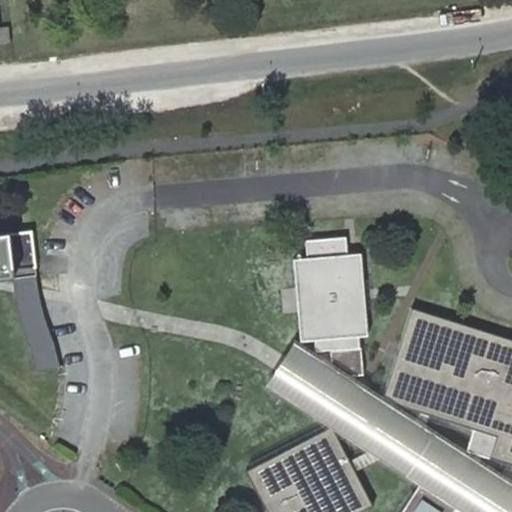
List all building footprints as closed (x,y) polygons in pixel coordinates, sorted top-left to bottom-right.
[(0,37),(10,37),(8,20),(0,20),(0,37)] [(31,234),(0,237),(0,286),(36,283),(31,234)] [(360,372),(357,334),(369,333),(361,253),(347,254),(345,237),(308,241),(310,258),(295,259),(302,339),(329,350),(336,362),(339,375),(352,373),(360,372)] [(511,332),(413,301),(384,394),(499,431),(493,452),(511,458),(511,332)] [(302,339),(293,333),(265,378),(465,511),(511,511),(511,479),(384,394),(352,373),(339,375),(336,362),(302,339)] [(331,426),(247,465),(269,511),(360,511),(369,508),(331,426)] [(451,511),(456,507),(419,486),(401,511),(451,511)]
